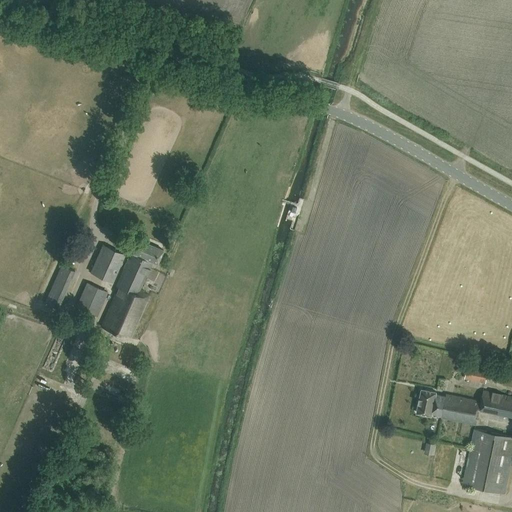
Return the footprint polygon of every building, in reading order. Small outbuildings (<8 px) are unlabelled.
[(158,264),(164,250),(135,239),(130,252),(116,285),(119,287),(115,295),(114,295),(101,325),(130,338),(149,295),(139,291),(152,262),(158,264)] [(112,281),(124,254),(103,244),(90,271),(112,281)] [(42,302),(54,308),(70,272),(58,266),(42,302)] [(87,282),(76,306),(97,315),(107,291),(87,282)] [(123,347),(121,356),(131,358),(133,349),(123,347)] [(485,383),(488,368),(468,363),(464,378),(485,383)] [(134,374),(136,371),(120,365),(118,369),(134,374)] [(436,391),(422,388),(417,412),(432,415),(432,413),(442,415),(441,418),(476,425),(479,409),(511,416),(511,396),(484,391),(482,400),(446,393),(446,396),(436,394),(436,391)] [(30,456),(53,411),(41,406),(42,406),(34,402),(31,408),(28,407),(9,446),(30,456)] [(511,458),(511,436),(475,429),(463,485),(505,493),(511,458)] [(434,454),(436,443),(426,441),(424,452),(434,454)] [(453,468),(457,449),(442,447),(434,488),(449,491),(453,468)] [(448,503),(446,511),(465,511),(466,506),(448,503)]
